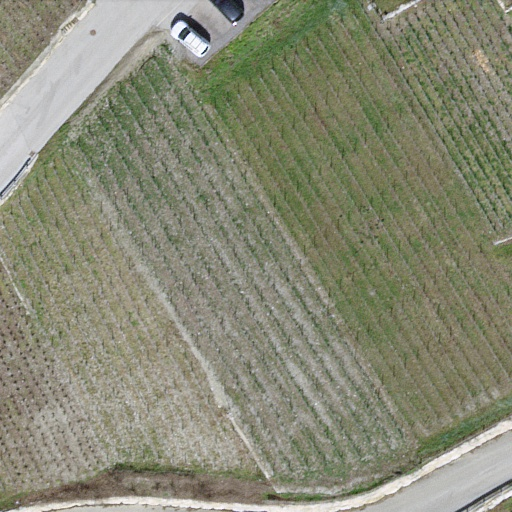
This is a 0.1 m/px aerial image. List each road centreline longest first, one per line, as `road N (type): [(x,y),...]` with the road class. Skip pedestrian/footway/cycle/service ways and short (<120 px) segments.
road 1 (unclassified): [(0,148),(134,0)]
road 2 (unclassified): [(511,454),(386,511)]
